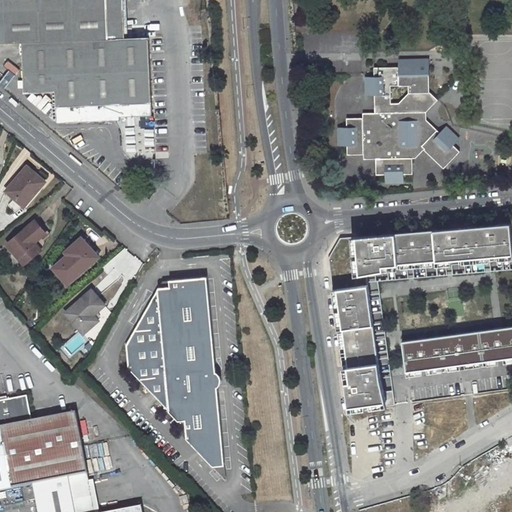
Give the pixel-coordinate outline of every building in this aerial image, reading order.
[(121,38),(119,0),(0,0),(0,44),(24,43),(26,93),(58,92),(59,119),(154,115),(152,38),(121,38)] [(373,176),(383,176),(383,183),(401,183),(401,174),(410,174),(410,158),(410,146),(420,145),(432,133),(420,121),(416,121),(417,112),(424,113),(435,102),(427,93),(426,68),(420,68),(420,60),(396,61),(396,68),(396,72),(387,72),(387,68),(372,69),(372,78),(363,78),(364,96),(372,96),(372,119),(345,119),(345,128),(336,128),(336,146),(345,146),(345,155),(373,155),(373,176)] [(439,132),(424,117),(424,113),(417,112),(416,121),(420,121),(432,133),(439,132)] [(423,148),(443,168),(459,151),(454,145),(459,140),(445,126),(439,132),(432,133),(420,145),(423,148)] [(413,158),(423,148),(420,145),(410,146),(410,158),(413,158)] [(29,168),(7,193),(24,207),(35,195),(36,196),(47,183),(29,168)] [(25,264),(42,250),(41,249),(36,242),(48,232),(37,219),(8,244),(25,264)] [(511,259),(511,249),(510,224),(384,234),(340,238),(328,258),(348,411),(394,405),(392,390),(383,392),(379,378),(365,274),(382,270),(511,259)] [(42,238),(36,242),(41,249),(47,244),(42,238)] [(68,286),(100,258),(82,239),(65,254),(68,257),(53,270),(68,286)] [(511,269),(511,259),(382,270),(365,274),(379,378),(383,392),(392,390),(377,282),(511,269)] [(217,465),(228,464),(220,387),(222,385),(223,383),(224,381),(224,377),(222,373),(219,370),(209,276),(172,280),(173,286),(161,287),(130,345),(130,368),(189,428),(190,438),(217,465)] [(96,317),(107,307),(93,291),(66,315),(85,336),(101,323),(96,317)] [(511,358),(511,326),(502,328),(493,329),(463,333),(454,335),(425,338),(416,340),(401,342),(405,373),(511,358)] [(0,490),(34,484),(37,499),(91,488),(88,474),(89,473),(77,413),(33,421),(28,396),(0,401),(0,490)] [(228,464),(217,465),(230,479),(228,464)] [(117,511),(95,511),(91,488),(37,499),(39,511),(143,511),(142,507),(117,511)]
